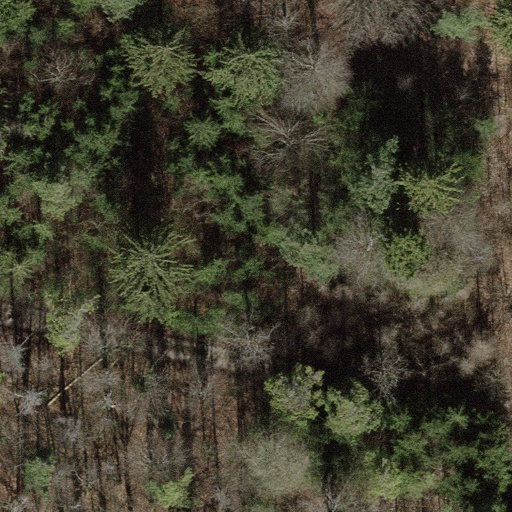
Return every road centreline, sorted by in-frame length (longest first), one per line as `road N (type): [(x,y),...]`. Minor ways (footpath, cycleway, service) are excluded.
road 1 (track): [(511,404),(46,322),(0,305)]
road 2 (track): [(511,76),(208,0)]
